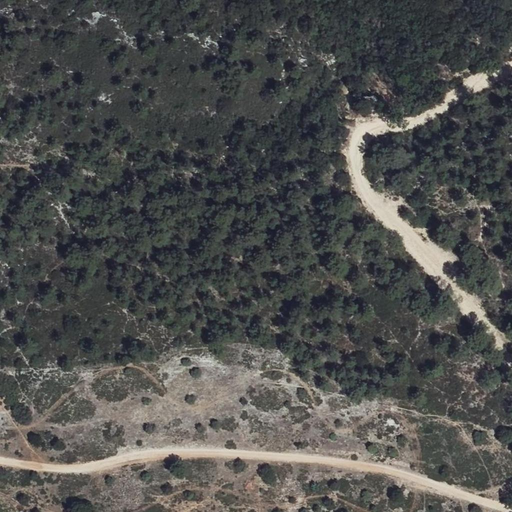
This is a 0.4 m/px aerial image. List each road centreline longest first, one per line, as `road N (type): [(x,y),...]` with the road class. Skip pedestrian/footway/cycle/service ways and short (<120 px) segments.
road 1 (track): [(0,457),(70,465),(150,449),(294,451),(511,504)]
road 2 (track): [(511,363),(373,198),(358,166),(360,139),(414,125),(511,66)]
